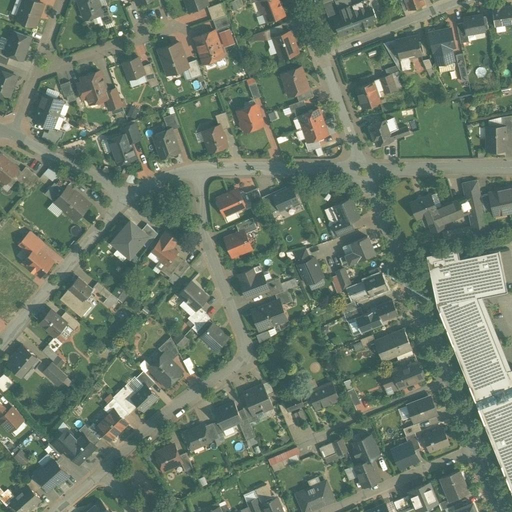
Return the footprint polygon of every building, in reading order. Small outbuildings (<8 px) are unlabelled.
[(35,0),(33,0),(23,0),(16,19),(35,26),(44,4),(35,0)] [(97,0),(77,0),(85,19),(99,14),(102,13),(100,6),(97,0)] [(205,0),(184,0),(185,3),(187,4),(189,11),(207,4),(205,0)] [(279,0),(259,0),(264,14),(267,13),(269,21),(285,15),(279,0)] [(331,0),(323,3),(329,19),(333,18),(333,17),(342,14),(336,0),(331,0)] [(347,12),(345,7),(351,5),(350,4),(349,0),(336,0),(342,14),(333,17),(333,18),(340,35),(374,23),(368,5),(367,3),(365,3),(366,5),(347,12)] [(345,7),(347,12),(366,5),(365,3),(367,3),(366,0),(360,0),(350,4),(351,5),(345,7)] [(405,0),(408,9),(409,10),(424,4),(422,0),(405,0)] [(223,2),(208,7),(212,20),(213,19),(227,14),(223,2)] [(107,4),(100,6),(102,13),(99,14),(103,24),(113,21),(107,4)] [(511,5),(501,7),(501,4),(491,5),(495,26),(511,22),(511,5)] [(227,14),(213,19),(217,31),(231,26),(227,14)] [(481,15),(464,18),(465,23),(467,34),(484,31),(484,29),(488,28),(486,15),(482,16),(481,15)] [(465,23),(456,24),(460,43),(469,41),(467,34),(465,23)] [(281,24),(264,30),(268,40),(273,38),(273,37),(284,33),(281,24)] [(434,51),(451,48),(454,47),(450,28),(441,30),(441,31),(430,33),(429,33),(433,51),(434,51)] [(214,30),(194,37),(204,63),(205,63),(207,64),(213,62),(214,59),(223,56),(214,30)] [(31,37),(13,31),(6,50),(4,53),(10,55),(22,60),(31,37)] [(284,33),(273,37),(273,38),(280,58),(298,52),(290,31),(284,33)] [(417,36),(405,38),(396,40),(400,59),(400,56),(408,55),(415,53),(415,56),(421,54),(417,35),(416,36),(417,36)] [(396,40),(383,43),(396,65),(400,71),(402,70),(400,59),(396,40)] [(179,42),(166,47),(159,50),(159,49),(158,49),(167,74),(174,71),(175,74),(176,74),(182,72),(182,71),(181,69),(187,67),(188,66),(187,62),(179,42)] [(6,50),(0,47),(0,62),(7,65),(10,55),(4,53),(6,50)] [(451,48),(434,51),(436,64),(453,60),(451,48)] [(462,53),(455,55),(458,67),(465,66),(462,53)] [(408,55),(400,56),(400,59),(402,70),(411,68),(408,55)] [(223,56),(214,59),(216,65),(218,66),(225,64),(226,62),(223,56)] [(139,57),(123,62),(129,79),(144,74),(145,73),(142,66),(139,57)] [(196,59),(187,62),(188,66),(187,67),(191,78),(201,75),(196,59)] [(428,59),(422,60),(426,69),(432,68),(428,59)] [(422,60),(416,63),(420,72),(426,69),(422,60)] [(150,63),(142,66),(145,73),(144,74),(147,81),(156,78),(150,63)] [(396,65),(385,69),(387,75),(391,74),(400,71),(396,65)] [(465,66),(458,67),(461,81),(468,80),(465,66)] [(301,67),(281,74),(286,87),(289,86),(292,94),(296,93),(309,88),(301,67)] [(16,76),(0,69),(0,92),(9,95),(16,76)] [(100,70),(94,73),(92,72),(87,74),(86,75),(81,77),(82,82),(77,84),(83,99),(93,95),(95,102),(106,98),(110,97),(108,91),(100,70)] [(387,75),(379,78),(380,80),(383,89),(384,93),(396,89),(391,74),(387,75)] [(380,80),(373,82),(372,82),(376,91),(383,89),(380,80)] [(60,84),(65,97),(74,93),(69,81),(60,84)] [(256,82),(248,85),(253,99),(261,96),(256,82)] [(372,82),(356,88),(363,108),(379,102),(376,91),(372,82)] [(309,88),(296,93),(299,101),(304,100),(314,96),(310,87),(309,88)] [(116,88),(108,91),(110,97),(106,98),(110,109),(122,105),(116,88)] [(63,100),(44,93),(39,107),(58,114),(62,102),(63,100)] [(299,101),(289,105),(291,113),(294,112),(296,117),(299,116),(298,115),(308,112),(304,100),(299,101)] [(62,102),(58,114),(64,116),(67,105),(66,103),(62,102)] [(256,104),(237,111),(241,120),(240,123),(241,128),(244,129),(245,131),(252,128),(255,130),(258,128),(259,126),(263,124),(256,104)] [(58,114),(39,107),(33,120),(50,127),(53,128),(53,127),(58,114)] [(308,112),(298,115),(299,116),(303,128),(323,121),(318,108),(308,112)] [(225,112),(215,115),(219,125),(221,130),(231,127),(225,112)] [(175,113),(163,117),(168,129),(171,128),(172,130),(180,127),(175,113)] [(511,115),(501,117),(501,127),(505,127),(505,133),(511,133),(511,115)] [(262,119),(275,159),(283,157),(270,117),(262,119)] [(386,120),(370,125),(372,131),(371,132),(374,139),(376,145),(392,140),(392,139),(390,132),(386,120)] [(323,121),(303,128),(308,141),(308,142),(317,138),(328,134),(323,121)] [(135,123),(121,128),(124,134),(127,133),(131,142),(140,139),(135,123)] [(219,125),(202,131),(210,152),(227,146),(224,139),(225,138),(223,133),(222,132),(221,130),(219,125)] [(407,126),(390,132),(392,139),(409,133),(407,126)] [(64,131),(53,127),(53,128),(50,127),(48,133),(62,138),(64,131)] [(501,127),(486,127),(486,150),(505,150),(505,133),(505,127),(501,127)] [(168,129),(153,135),(161,158),(179,151),(172,130),(171,128),(168,129)] [(124,134),(109,139),(112,149),(111,152),(114,161),(117,162),(118,164),(136,157),(133,149),(131,147),(129,142),(131,142),(127,133),(124,134)] [(317,138),(308,142),(308,141),(305,142),(308,151),(321,147),(317,138)] [(18,168),(1,154),(0,154),(0,177),(6,182),(18,168)] [(26,166),(16,178),(23,185),(33,173),(26,166)] [(53,180),(57,174),(48,167),(43,172),(53,180)] [(33,173),(23,185),(29,189),(40,178),(33,173)] [(63,174),(55,183),(64,190),(68,186),(73,190),(79,183),(63,174)] [(481,195),(477,179),(462,183),(474,236),(489,233),(485,213),(481,195)] [(286,188),(272,194),(275,203),(277,207),(278,209),(279,211),(300,202),(292,185),(286,188)] [(64,190),(54,202),(75,220),(89,204),(73,190),(68,186),(64,190)] [(275,203),(272,194),(286,188),(286,186),(261,197),(266,207),(273,204),(275,203)] [(504,187),(495,189),(495,191),(489,192),(493,211),(494,215),(509,212),(504,187)] [(257,188),(246,193),(253,208),(264,203),(257,188)] [(232,194),(229,193),(217,198),(218,200),(216,203),(218,206),(221,207),(224,216),(245,206),(239,192),(232,194)] [(489,193),(481,195),(485,213),(493,211),(489,193)] [(425,215),(436,209),(430,194),(410,202),(417,218),(425,215)] [(351,198),(334,205),(341,221),(342,224),(350,221),(359,217),(351,198)] [(436,209),(425,215),(431,227),(460,216),(454,201),(436,209)] [(276,210),(273,204),(266,207),(269,213),(276,210)] [(334,224),(341,221),(334,205),(324,209),(329,221),(328,225),(333,238),(338,236),(334,224)] [(252,217),(236,224),(239,232),(244,230),(245,233),(257,228),(252,217)] [(130,221),(112,242),(130,256),(141,243),(147,236),(141,230),(130,221)] [(350,221),(342,224),(341,221),(334,224),(338,236),(354,230),(350,221)] [(147,236),(141,243),(147,247),(158,233),(147,224),(141,230),(147,236)] [(239,232),(225,238),(232,256),(251,248),(245,233),(244,230),(239,232)] [(178,239),(166,231),(161,238),(160,238),(152,250),(153,248),(163,255),(155,266),(170,277),(172,273),(183,259),(176,254),(178,251),(177,251),(172,247),(178,239)] [(367,236),(351,243),(354,252),(357,260),(358,260),(374,254),(367,236)] [(36,247),(23,262),(40,277),(53,261),(36,247)] [(306,248),(292,251),(298,264),(311,259),(306,248)] [(508,369),(507,370),(481,306),(482,306),(478,297),(507,291),(499,250),(459,258),(457,248),(426,255),(437,306),(511,493),(511,368),(511,369),(510,369),(508,369)] [(354,252),(339,257),(343,266),(357,260),(354,252)] [(183,259),(172,273),(178,278),(190,264),(183,259)] [(311,259),(298,264),(306,283),(323,276),(316,261),(314,262),(312,260),(311,259)] [(379,267),(368,271),(371,277),(381,273),(379,267)] [(255,275),(252,268),(239,274),(241,280),(240,281),(246,298),(266,291),(269,290),(266,282),(262,272),(255,275)] [(344,268),(335,271),(343,289),(350,284),(344,268)] [(178,278),(172,273),(170,277),(167,279),(173,284),(178,278)] [(371,277),(364,280),(369,292),(370,296),(388,289),(382,273),(381,273),(371,277)] [(0,295),(9,285),(3,280),(4,278),(0,274),(0,295)] [(9,285),(0,295),(0,297),(13,309),(30,289),(15,277),(9,285)] [(78,277),(68,289),(60,299),(81,317),(82,316),(81,316),(91,305),(84,299),(92,289),(78,277)] [(279,277),(266,282),(269,290),(266,291),(268,296),(275,294),(283,291),(279,277)] [(203,293),(191,282),(192,281),(191,281),(179,294),(185,300),(186,302),(188,300),(197,308),(208,296),(204,293),(203,293)] [(111,293),(97,282),(93,287),(106,298),(107,298),(111,293)] [(365,282),(349,289),(352,298),(369,292),(365,282)] [(283,291),(275,294),(277,300),(280,299),(282,304),(292,300),(288,289),(283,291)] [(111,293),(107,298),(106,298),(103,302),(110,308),(118,299),(111,293)] [(277,300),(265,305),(273,325),(287,319),(282,304),(280,299),(277,300)] [(392,300),(376,306),(377,308),(382,321),(382,320),(382,321),(398,314),(392,300)] [(354,301),(341,306),(343,313),(357,308),(354,301)] [(265,305),(251,310),(258,330),(273,325),(265,305)] [(357,308),(343,313),(347,321),(355,318),(354,317),(363,314),(360,306),(357,308)] [(201,307),(190,319),(195,324),(205,313),(206,312),(201,307)] [(363,314),(354,317),(355,318),(361,332),(379,325),(381,321),(382,321),(382,320),(382,321),(377,308),(363,314)] [(60,318),(50,310),(39,322),(49,330),(48,331),(54,337),(65,324),(66,324),(60,318)] [(79,323),(65,311),(60,318),(66,324),(65,324),(72,330),(79,323)] [(205,313),(195,324),(200,328),(210,318),(205,313)] [(228,337),(213,323),(201,335),(217,350),(228,337)] [(404,330),(375,341),(375,342),(376,344),(383,360),(411,348),(404,330)] [(180,333),(174,339),(181,346),(188,340),(180,333)] [(372,334),(360,339),(363,347),(375,342),(372,334)] [(170,337),(158,348),(164,354),(164,353),(171,361),(179,353),(170,337)] [(41,361),(22,345),(6,364),(22,377),(32,366),(35,369),(41,361)] [(59,355),(47,345),(43,350),(54,360),(59,355)] [(171,361),(164,353),(164,354),(149,368),(167,386),(182,371),(171,361)] [(197,371),(189,357),(183,360),(190,375),(197,371)] [(64,373),(52,362),(43,371),(55,383),(64,373)] [(417,362),(398,369),(398,367),(389,371),(391,374),(394,384),(397,382),(399,388),(423,378),(423,376),(424,376),(422,370),(420,370),(417,362)] [(155,383),(143,371),(136,379),(143,386),(146,384),(150,388),(155,383)] [(4,373),(0,376),(0,388),(3,392),(14,383),(4,373)] [(391,374),(382,378),(385,387),(394,384),(391,374)] [(350,379),(343,382),(347,390),(353,387),(350,379)] [(332,382),(308,392),(315,409),(339,399),(332,382)] [(126,384),(117,393),(118,394),(114,398),(129,413),(137,405),(131,398),(136,393),(126,384)] [(150,388),(146,384),(143,386),(136,393),(131,398),(137,405),(143,411),(158,397),(150,388)] [(257,388),(253,389),(251,389),(243,392),(248,405),(243,408),(247,418),(249,422),(258,419),(254,409),(262,406),(264,410),(273,406),(263,384),(256,387),(257,388)] [(360,403),(353,387),(347,390),(354,406),(360,403)] [(300,395),(285,402),(289,411),(291,410),(304,405),(300,395)] [(429,397),(408,405),(415,421),(436,413),(429,397)] [(129,413),(114,398),(104,408),(109,413),(114,409),(124,419),(129,413)] [(234,402),(214,410),(222,429),(240,421),(242,420),(234,402)] [(289,411),(285,402),(284,402),(285,402),(278,404),(288,426),(296,423),(291,410),(289,411)] [(8,411),(4,407),(0,410),(0,421),(10,432),(23,420),(12,407),(8,411)] [(97,426),(96,426),(105,435),(110,440),(128,423),(124,419),(114,409),(109,413),(97,426)] [(248,421),(242,424),(248,439),(255,436),(249,422),(247,418),(248,421)] [(97,426),(93,422),(88,428),(100,440),(105,435),(96,426),(97,426)] [(212,422),(204,426),(210,441),(219,437),(212,422)] [(418,423),(403,428),(406,436),(414,432),(421,430),(418,423)] [(100,440),(88,428),(85,424),(79,430),(83,434),(95,445),(100,440)] [(203,424),(185,432),(192,449),(210,441),(204,426),(203,424)] [(443,428),(423,435),(429,451),(449,444),(443,428)] [(74,435),(69,430),(67,430),(66,429),(58,438),(67,447),(65,448),(66,450),(75,442),(73,440),(74,435)] [(420,448),(414,432),(406,436),(405,436),(408,442),(410,441),(414,450),(420,448)] [(95,445),(83,434),(75,442),(66,450),(79,463),(96,446),(95,445)] [(370,435),(354,442),(356,448),(353,449),(357,457),(359,456),(362,462),(371,458),(371,459),(379,456),(370,435)] [(67,447),(58,438),(51,445),(60,454),(65,448),(67,447)] [(342,438),(332,442),(337,453),(338,455),(347,451),(342,438)] [(408,442),(392,450),(400,468),(418,460),(414,450),(410,441),(408,442)] [(332,442),(319,448),(324,458),(337,453),(332,442)] [(51,445),(49,443),(43,448),(54,460),(55,459),(58,463),(64,458),(60,454),(51,445)] [(174,445),(156,453),(163,470),(165,469),(167,470),(170,469),(171,467),(181,462),(179,455),(174,445)] [(297,448),(269,460),(271,465),(281,461),(297,454),(299,453),(297,448)] [(21,450),(15,458),(24,465),(30,457),(21,450)] [(186,452),(179,455),(181,462),(185,471),(193,468),(186,452)] [(297,454),(288,458),(289,462),(290,464),(300,460),(297,454)] [(362,462),(344,469),(349,480),(358,476),(363,487),(380,479),(379,479),(374,467),(375,467),(371,459),(371,458),(362,462)] [(58,463),(55,459),(54,460),(44,468),(42,466),(34,473),(35,473),(44,483),(49,489),(60,479),(62,481),(68,475),(58,463)] [(459,469),(440,477),(443,485),(446,484),(451,498),(449,499),(449,500),(459,495),(468,492),(459,469)] [(44,483),(35,473),(30,477),(39,488),(44,483)] [(39,488),(30,477),(25,482),(28,486),(29,485),(34,492),(39,488)] [(326,481),(296,493),(303,511),(305,511),(313,509),(313,508),(317,506),(318,507),(334,500),(326,481)] [(415,488),(409,491),(410,494),(415,507),(417,510),(422,508),(432,504),(437,502),(429,483),(422,485),(422,484),(415,487),(415,488)] [(266,484),(256,489),(259,496),(262,503),(272,499),(266,484)] [(449,499),(451,498),(446,484),(443,485),(449,499)] [(34,492),(29,485),(28,486),(15,497),(10,501),(11,502),(19,511),(26,511),(41,499),(34,492)] [(15,497),(9,489),(4,493),(0,495),(0,498),(6,506),(11,502),(10,501),(15,497)] [(243,494),(246,502),(256,498),(259,496),(256,489),(243,494)] [(410,494),(393,502),(397,511),(404,511),(415,507),(410,494)] [(459,495),(449,500),(449,499),(438,503),(441,510),(445,508),(461,501),(459,495)] [(262,503),(261,504),(264,511),(283,511),(277,497),(272,499),(262,503)] [(256,498),(246,502),(250,511),(256,511),(257,511),(261,510),(256,498)] [(461,501),(445,508),(446,511),(448,511),(455,510),(455,509),(469,504),(467,499),(461,501)] [(109,511),(100,500),(85,511),(109,511)] [(469,504),(455,509),(455,510),(455,511),(476,511),(472,502),(469,504)]
